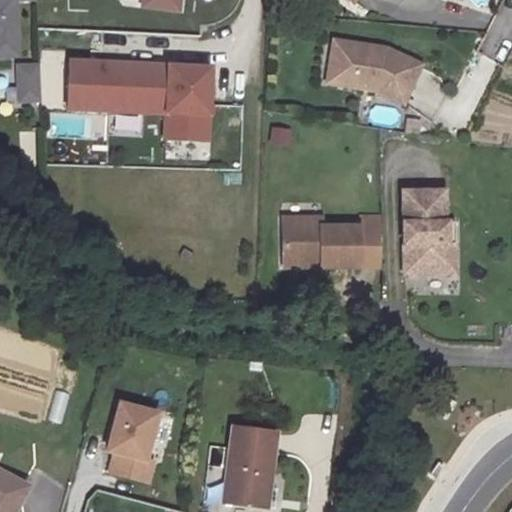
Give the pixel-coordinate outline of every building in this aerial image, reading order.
[(25,0),(0,0),(0,57),(18,56),(15,0),(25,0)] [(164,0),(146,0),(146,6),(182,11),(183,3),(165,1),(164,0)] [(388,51),(336,44),(332,75),(359,79),(357,90),(376,92),(406,105),(423,66),(388,51)] [(71,62),(69,108),(168,113),(167,138),(208,140),(211,68),(71,62)] [(31,69),(33,101),(43,101),(42,68),(31,69)] [(21,69),(23,102),(33,101),(31,69),(21,69)] [(359,79),(332,75),(330,86),(357,90),(359,79)] [(270,126),(267,145),(288,148),(291,129),(270,126)] [(446,191),(405,190),(405,243),(413,243),(412,269),(456,270),(456,243),(443,243),(443,222),(446,222),(446,191)] [(323,221),(284,222),(285,266),(323,265),(323,271),(361,270),(360,229),(323,230),(323,221)] [(443,243),(456,243),(456,222),(446,222),(443,222),(443,243)] [(413,243),(405,243),(405,269),(412,269),(413,243)] [(61,424),(66,394),(53,391),(48,421),(61,424)] [(158,419),(120,411),(109,458),(116,460),(112,480),(150,488),(155,468),(148,466),(158,419)] [(278,435),(236,430),(227,504),(269,509),(278,435)] [(14,511),(25,490),(0,477),(0,511),(14,511)]
